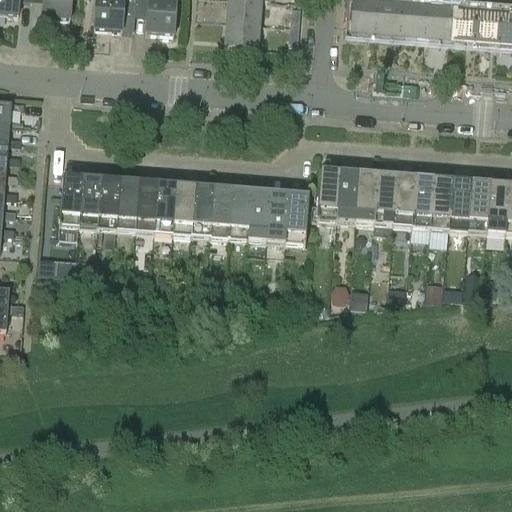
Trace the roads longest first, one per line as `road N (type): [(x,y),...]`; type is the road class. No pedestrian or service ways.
road 1 (unclassified): [(0,463),(511,402)]
road 2 (residential): [(511,159),(320,146),(293,166),(101,150),(60,133),(51,83)]
road 3 (residential): [(51,83),(318,100)]
road 4 (residential): [(318,100),(511,118)]
